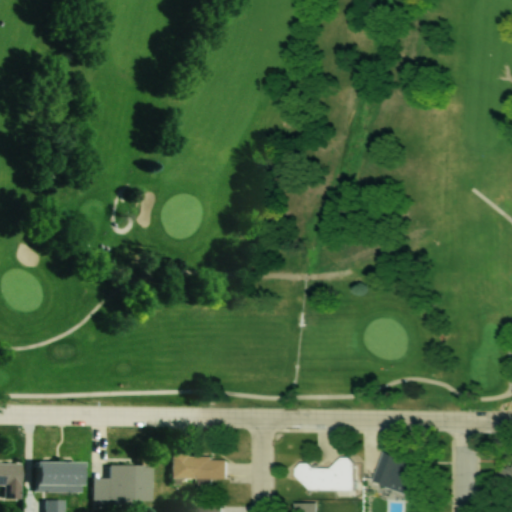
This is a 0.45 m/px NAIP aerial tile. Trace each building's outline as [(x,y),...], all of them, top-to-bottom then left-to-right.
[(226,479),(226,456),(170,455),(170,479),(226,479)] [(353,490),(354,458),(335,458),(335,466),(297,466),(297,490),(353,490)] [(0,484),(19,484),(19,463),(0,462),(0,484)] [(33,491),(80,491),(80,462),(33,462),(33,491)] [(149,503),(149,465),(107,465),(107,478),(91,478),(91,499),(113,499),(113,503),(149,503)] [(61,511),(61,499),(42,499),(42,511),(61,511)]
